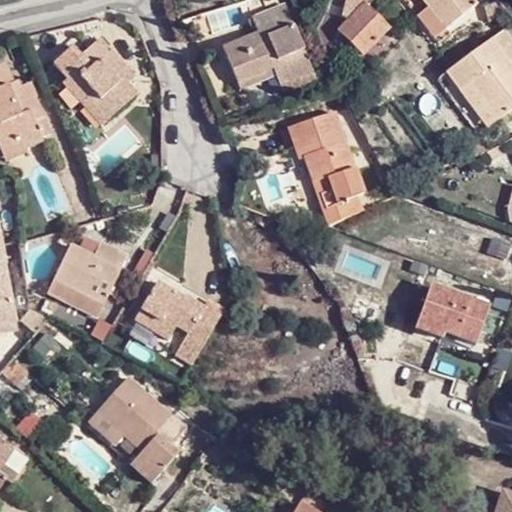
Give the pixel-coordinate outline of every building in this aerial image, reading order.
[(373,0),(350,0),(343,7),(351,17),(337,31),(361,56),(387,29),(366,8),(373,0)] [(419,0),(425,7),(432,2),(450,25),(474,6),(469,0),(419,0)] [(443,30),(450,25),(432,2),(425,7),(443,30)] [(213,47),(228,83),(265,66),(263,62),(274,58),(279,69),(284,80),(307,69),(275,3),(242,17),(248,30),(213,47)] [(444,68),(456,87),(468,80),(495,118),(511,105),(511,70),(504,60),(511,54),(511,43),(500,26),(444,68)] [(93,37),(89,41),(101,52),(104,48),(93,37)] [(65,46),(47,63),(61,77),(57,82),(73,101),(84,90),(107,114),(131,92),(123,81),(129,75),(104,48),(101,52),(89,41),(73,56),(65,46)] [(232,90),(279,69),(274,58),(263,62),(265,66),(228,83),(232,90)] [(0,150),(9,147),(13,158),(34,150),(27,132),(37,128),(29,105),(19,109),(14,96),(11,89),(7,91),(0,71),(0,150)] [(485,126),(495,118),(468,80),(456,87),(485,126)] [(96,125),(107,114),(84,90),(73,101),(96,125)] [(24,92),(14,96),(19,109),(29,105),(24,92)] [(284,128),(290,148),(296,147),(300,159),(308,183),(312,182),(351,170),(331,112),(284,128)] [(0,162),(13,158),(9,147),(0,150),(0,162)] [(293,161),(300,159),(296,147),(290,148),(293,161)] [(488,160),(484,151),(469,159),(472,168),(488,160)] [(312,196),(320,220),(343,213),(343,200),(354,197),(359,196),(351,170),(312,182),(316,195),(312,196)] [(320,220),(323,232),(359,215),(354,197),(343,200),(343,213),(320,220)] [(43,290),(64,303),(73,289),(99,304),(126,257),(100,242),(93,254),(70,242),(43,290)] [(201,346),(215,322),(220,313),(203,304),(201,308),(184,298),(181,300),(154,284),(130,323),(164,342),(172,329),(201,346)] [(428,288),(417,319),(445,329),(443,333),(476,345),(488,310),(428,288)] [(99,304),(73,289),(64,303),(90,319),(95,311),(99,304)] [(440,340),(443,333),(445,329),(417,319),(412,330),(440,340)] [(123,379),(97,411),(122,433),(121,434),(140,452),(128,464),(149,483),(176,454),(168,447),(183,428),(169,417),(168,420),(123,379)] [(0,486),(5,479),(0,475),(0,469),(13,451),(0,442),(0,486)] [(495,511),(487,506),(481,511),(511,511),(511,498),(508,498),(496,511),(495,511)]
